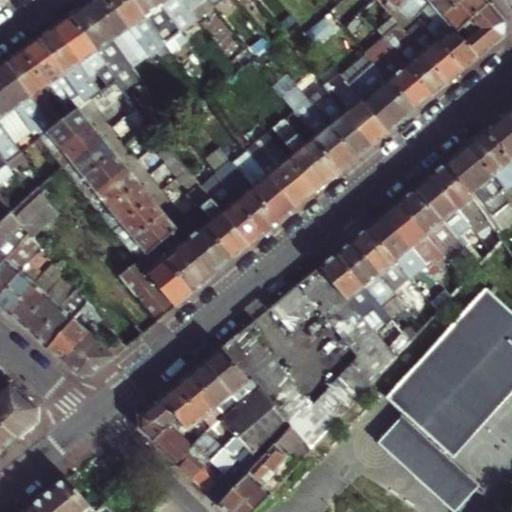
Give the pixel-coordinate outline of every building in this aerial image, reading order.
[(139,41),(110,0),(94,0),(89,4),(114,39),(135,68),(151,56),(143,46),(139,41)] [(134,0),(110,0),(139,41),(156,29),(153,26),(134,0)] [(134,0),(153,26),(170,14),(159,0),(134,0)] [(159,0),(170,14),(172,17),(180,11),(191,26),(198,20),(192,11),(186,2),(184,0),(159,0)] [(198,20),(214,8),(209,1),(208,0),(206,0),(192,11),(198,20)] [(433,0),(403,0),(399,4),(412,19),(418,14),(432,1),(433,0)] [(443,14),(445,16),(462,0),(433,0),(432,1),(443,14)] [(458,31),(490,3),(487,0),(462,0),(445,16),(456,29),(458,31)] [(418,14),(422,18),(429,27),(443,14),(432,1),(418,14)] [(507,22),(490,3),(458,31),(480,56),(505,35),(507,22)] [(89,4),(72,16),(115,75),(116,74),(120,79),(125,75),(122,70),(123,69),(106,45),(114,39),(89,4)] [(115,75),(72,16),(56,28),(91,76),(101,69),(104,72),(107,74),(114,84),(120,79),(116,74),(115,75)] [(408,30),(412,26),(409,22),(404,26),(408,30)] [(183,32),(179,27),(174,31),(178,35),(183,32)] [(56,28),(40,39),(75,88),(80,84),(91,76),(56,28)] [(465,70),(480,56),(458,31),(456,29),(446,34),(439,39),(465,70)] [(433,31),(418,45),(424,52),(439,39),(433,31)] [(160,35),(143,46),(151,56),(166,44),(160,35)] [(449,82),(424,52),(418,45),(410,36),(404,40),(408,45),(406,46),(417,59),(409,65),(434,95),(449,82)] [(40,39),(23,51),(49,86),(67,111),(71,117),(81,109),(87,105),(81,97),(75,88),(40,39)] [(465,70),(439,39),(424,52),(449,82),(465,70)] [(377,61),(418,110),(434,95),(409,65),(394,48),(377,61)] [(23,51),(7,63),(55,129),(64,122),(60,117),(54,108),(56,107),(43,90),(49,86),(23,51)] [(377,61),(357,76),(373,96),(364,102),(390,133),(418,110),(377,61)] [(7,63),(0,67),(0,87),(31,131),(35,127),(43,137),(49,133),(55,129),(7,63)] [(101,69),(91,76),(95,82),(107,74),(104,72),(101,69)] [(390,133),(364,102),(348,83),(342,76),(335,82),(347,96),(355,106),(346,112),(375,146),(390,133)] [(338,103),(347,96),(335,82),(332,84),(336,89),(331,94),(338,103)] [(81,97),(86,93),(80,84),(75,88),(81,97)] [(327,88),(331,94),(336,89),(332,84),(327,88)] [(87,105),(103,92),(97,85),(86,93),(81,97),(87,105)] [(31,131),(0,87),(0,120),(9,134),(17,144),(23,153),(27,149),(38,141),(31,131)] [(311,101),(316,106),(320,102),(316,97),(311,101)] [(48,147),(54,155),(92,123),(81,109),(71,117),(64,122),(55,129),(49,133),(56,140),(48,147)] [(297,113),(301,118),(306,114),(302,109),(297,113)] [(67,111),(60,117),(64,122),(71,117),(67,111)] [(511,116),(507,111),(486,129),(511,159),(511,116)] [(331,125),(359,159),(375,146),(346,112),(331,125)] [(0,120),(0,140),(9,134),(0,120)] [(318,193),(344,171),(316,137),(308,144),(288,120),(277,130),(296,153),(290,159),(318,193)] [(92,123),(54,155),(64,167),(67,170),(105,139),(92,123)] [(344,171),(359,159),(331,125),(316,137),(344,171)] [(511,159),(486,129),(470,142),(506,195),(510,192),(511,194),(511,159)] [(280,168),(271,175),(298,209),(318,193),(290,159),(270,135),(251,151),(255,156),(260,152),(263,156),(268,152),(271,156),(280,168)] [(87,179),(117,154),(105,139),(67,170),(79,185),(87,179)] [(506,195),(470,142),(448,160),(471,194),(476,190),(494,214),(510,201),(506,195)] [(9,145),(0,152),(0,155),(7,165),(14,159),(23,153),(17,144),(11,148),(9,145)] [(177,156),(170,147),(161,154),(169,162),(177,156)] [(22,167),(29,162),(23,153),(14,159),(22,167)] [(129,169),(117,154),(87,179),(93,186),(99,194),(129,169)] [(177,156),(169,162),(182,178),(190,171),(177,156)] [(271,156),(262,164),(271,175),(280,168),(271,156)] [(14,159),(7,165),(13,174),(22,167),(14,159)] [(239,168),(239,169),(245,165),(240,160),(235,164),(239,168)] [(471,194),(448,160),(431,174),(473,226),(486,216),(471,194)] [(7,165),(0,169),(9,180),(15,176),(13,174),(7,165)] [(0,169),(0,186),(9,180),(0,169)] [(129,169),(99,194),(91,200),(104,216),(142,184),(129,169)] [(245,176),(255,188),(283,222),(298,209),(271,175),(264,181),(254,169),(245,176)] [(228,185),(236,179),(228,170),(220,176),(225,182),(228,185)] [(192,190),(200,183),(190,171),(182,178),(192,190)] [(431,174),(416,186),(458,238),(464,233),(473,226),(431,174)] [(252,247),(268,234),(240,200),(234,205),(219,187),(225,182),(220,176),(205,189),(252,247)] [(240,200),(268,234),(283,222),(255,188),(248,194),(236,179),(228,185),(240,200)] [(117,231),(124,225),(155,200),(142,184),(104,216),(117,231)] [(208,225),(237,259),(252,247),(205,189),(202,185),(190,195),(203,211),(199,214),(202,218),(208,213),(215,220),(208,225)] [(85,192),(91,200),(99,194),(93,186),(85,192)] [(458,238),(416,186),(400,199),(442,251),(456,269),(472,255),(458,238)] [(40,189),(31,198),(27,202),(14,213),(31,234),(35,238),(46,228),(59,216),(61,214),(40,189)] [(511,198),(510,201),(494,214),(491,216),(496,221),(511,208),(511,198)] [(442,251),(400,199),(384,212),(426,264),(442,251)] [(155,200),(124,225),(137,240),(167,215),(155,200)] [(426,264),(384,212),(369,225),(411,277),(426,264)] [(19,232),(26,239),(31,234),(14,213),(11,216),(0,225),(0,267),(9,258),(20,246),(12,239),(19,232)] [(220,273),(237,259),(208,225),(202,230),(196,223),(202,218),(199,214),(186,224),(185,226),(186,230),(192,238),(220,273)] [(129,246),(141,261),(158,247),(176,232),(179,230),(167,215),(137,240),(129,246)] [(202,230),(208,225),(202,218),(196,223),(202,230)] [(137,240),(124,225),(117,231),(129,246),(137,240)] [(369,225),(354,238),(396,289),(400,294),(415,281),(411,277),(369,225)] [(214,279),(185,244),(176,232),(158,247),(162,251),(168,245),(174,252),(168,258),(196,293),(214,279)] [(464,233),(458,238),(472,255),(473,257),(479,252),(464,233)] [(500,235),(489,246),(493,250),(503,239),(500,235)] [(188,241),(185,244),(214,279),(217,276),(220,273),(192,238),(188,241)] [(354,238),(338,251),(380,302),(396,289),(354,238)] [(32,262),(44,249),(37,240),(24,254),(28,258),(32,262)] [(487,243),(479,252),(473,257),(480,264),(493,250),(489,246),(487,243)] [(168,258),(174,252),(168,245),(162,251),(168,258)] [(196,293),(168,258),(160,264),(154,257),(162,251),(158,247),(141,261),(179,307),(196,293)] [(56,263),(44,249),(32,262),(38,268),(44,261),(52,267),(56,263)] [(338,251),(322,264),(366,317),(376,309),(380,313),(389,323),(394,319),(380,302),(338,251)] [(0,297),(24,271),(19,267),(9,258),(0,267),(0,297)] [(28,258),(19,267),(24,271),(32,262),(28,258)] [(122,276),(160,322),(179,307),(141,261),(122,276)] [(0,304),(10,314),(45,275),(38,268),(32,262),(24,271),(0,297),(0,304)] [(67,276),(56,263),(52,267),(45,275),(52,280),(55,277),(62,282),(67,276)] [(298,284),(271,306),(290,329),(318,307),(359,355),(315,403),(246,326),(223,346),(252,380),(254,380),(261,387),(293,425),(306,440),(313,448),(398,355),(391,346),(370,322),(366,317),(322,264),(298,284)] [(50,296),(62,282),(55,277),(52,280),(45,275),(10,314),(24,325),(50,296)] [(67,276),(62,282),(66,286),(71,280),(67,276)] [(511,308),(487,286),(389,396),(454,455),(511,391),(511,308)] [(452,296),(446,288),(431,301),(439,310),(452,296)] [(36,337),(50,349),(76,318),(89,303),(78,289),(63,306),(36,337)] [(63,306),(50,296),(24,325),(36,337),(63,306)] [(128,349),(146,334),(138,325),(127,335),(103,306),(97,311),(99,314),(128,349)] [(376,309),(366,317),(370,322),(380,313),(376,309)] [(96,376),(128,349),(99,314),(87,328),(91,332),(65,362),(79,375),(96,376)] [(76,318),(50,349),(65,362),(91,332),(87,328),(76,318)] [(412,340),(405,332),(391,346),(398,355),(412,340)] [(252,380),(223,346),(206,359),(243,403),(250,397),(243,389),(249,384),(256,392),(261,387),(254,380),(252,380)] [(206,359),(191,371),(229,417),(243,403),(206,359)] [(229,417),(191,371),(177,384),(207,419),(216,429),(224,422),(229,417)] [(41,407),(12,382),(0,395),(0,420),(21,438),(40,422),(41,407)] [(177,384),(162,396),(189,428),(192,431),(207,419),(177,384)] [(293,425),(261,387),(256,392),(250,397),(243,403),(229,417),(224,422),(239,437),(241,439),(251,449),(239,461),(208,492),(220,504),(263,458),(293,425)] [(140,429),(154,440),(169,424),(175,424),(183,432),(189,428),(162,396),(140,414),(140,429)] [(379,441),(457,511),(482,483),(404,413),(379,441)] [(21,438),(0,420),(0,449),(3,453),(21,438)] [(216,429),(219,433),(222,430),(234,441),(239,437),(224,422),(216,429)] [(169,424),(154,440),(155,444),(178,464),(197,446),(187,435),(192,431),(189,428),(183,432),(175,424),(169,424)] [(278,472),(291,457),(298,450),(306,440),(293,425),(263,458),(278,472)] [(219,433),(216,429),(201,442),(197,446),(178,464),(195,479),(228,450),(215,438),(219,433)] [(68,476),(97,510),(143,471),(115,447),(99,449),(68,476)] [(239,461),(228,450),(195,479),(208,492),(239,461)] [(298,450),(291,457),(299,464),(306,457),(298,450)] [(228,511),(255,511),(273,493),(268,489),(281,475),(278,472),(263,458),(220,504),(228,511)] [(68,476),(32,505),(38,511),(98,511),(97,510),(68,476)]
